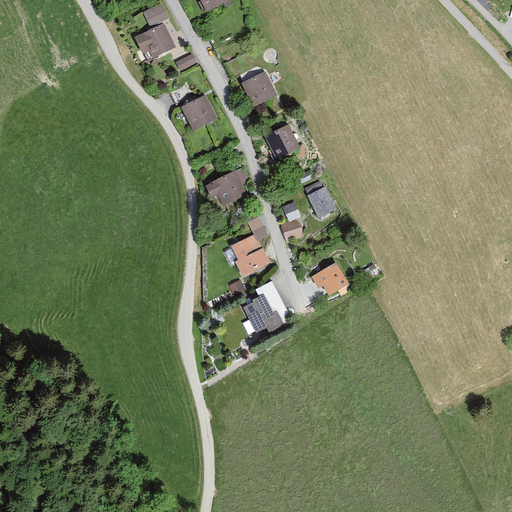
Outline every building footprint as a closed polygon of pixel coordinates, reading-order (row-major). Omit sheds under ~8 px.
[(228,0),(200,0),(208,14),(230,3),(228,0)] [(163,4),(144,12),(150,25),(168,18),(163,4)] [(165,24),(136,37),(146,61),(175,49),(165,24)] [(180,67),(197,61),(194,52),(176,58),(180,67)] [(265,69),(242,81),(255,106),(278,95),(265,69)] [(208,95),(179,107),(190,132),(219,119),(208,95)] [(292,123),(269,136),(282,159),(305,146),(292,123)] [(239,166),(203,186),(210,199),(219,194),(225,204),(252,190),(239,166)] [(322,178),(305,186),(319,217),(337,209),(322,178)] [(296,200),(283,205),(289,220),(301,216),(296,200)] [(249,219),(256,238),(267,234),(260,215),(249,219)] [(253,235),(232,246),(239,260),(237,261),(243,274),(270,260),(263,247),(260,249),(253,235)] [(337,261),(312,275),(318,287),(326,284),(331,294),(350,284),(337,261)] [(376,261),(367,265),(374,277),(382,272),(376,261)] [(239,278),(229,283),(233,292),(244,286),(239,278)] [(275,288),(242,304),(256,331),(269,325),(272,331),(285,324),(283,320),(290,317),(275,288)]
